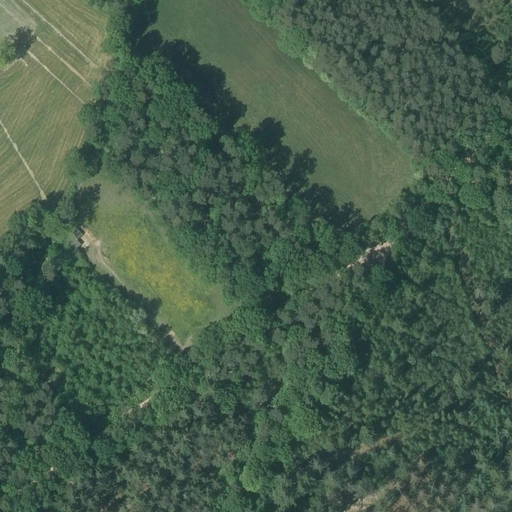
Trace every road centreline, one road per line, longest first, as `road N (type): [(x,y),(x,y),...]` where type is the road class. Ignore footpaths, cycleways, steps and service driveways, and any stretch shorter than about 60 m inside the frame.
road 1 (track): [(2,511),(395,231)]
road 2 (track): [(457,168),(395,231),(321,365)]
road 3 (track): [(321,365),(243,511)]
road 4 (track): [(0,377),(49,231)]
